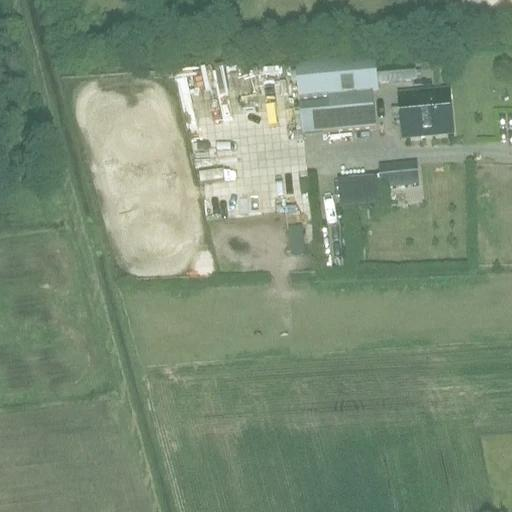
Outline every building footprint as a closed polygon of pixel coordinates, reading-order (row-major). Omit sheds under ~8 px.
[(375,68),(374,61),(326,64),(296,66),(299,101),(329,98),(330,107),(300,110),(302,136),(332,133),(374,130),(369,86),(377,86),(375,68)] [(414,65),(375,68),(377,86),(416,82),(414,65)] [(257,104),(272,100),(268,87),(254,91),(257,104)] [(404,139),(452,135),(448,93),(400,98),(404,139)] [(381,190),(418,186),(416,164),(379,167),(381,190)] [(261,175),(261,190),(294,189),(293,173),(261,175)] [(341,202),(366,199),(365,179),(339,181),(341,202)]
